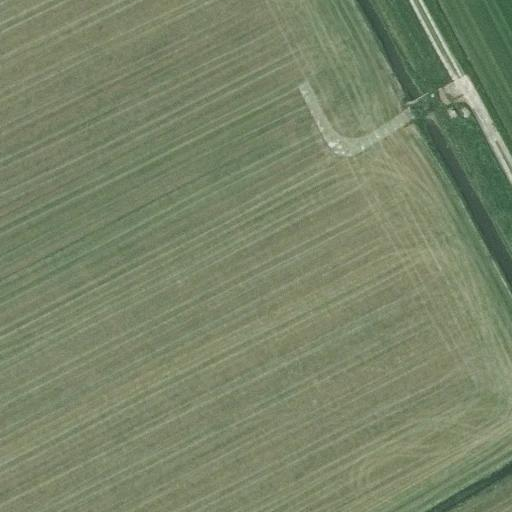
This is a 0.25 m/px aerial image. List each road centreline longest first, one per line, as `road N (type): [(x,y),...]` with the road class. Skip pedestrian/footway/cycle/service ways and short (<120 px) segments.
road 1 (track): [(460,86),(355,147),(338,146),(301,84)]
road 2 (track): [(511,172),(415,0)]
